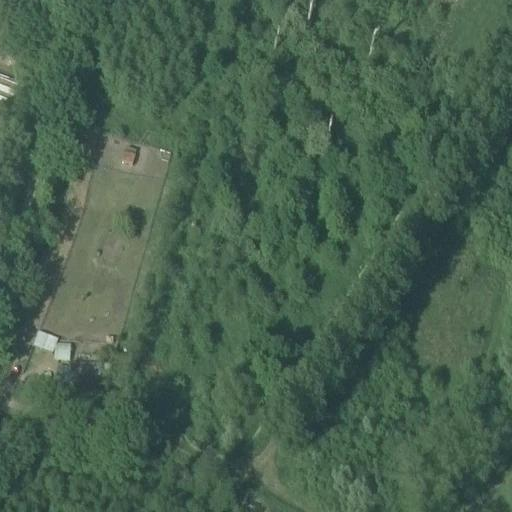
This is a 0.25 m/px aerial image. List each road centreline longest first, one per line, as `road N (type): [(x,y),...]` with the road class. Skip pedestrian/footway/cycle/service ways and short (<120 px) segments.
road 1 (track): [(239,466),(267,452),(511,69)]
road 2 (track): [(60,0),(38,121),(0,256)]
road 3 (track): [(239,466),(169,436),(0,403)]
